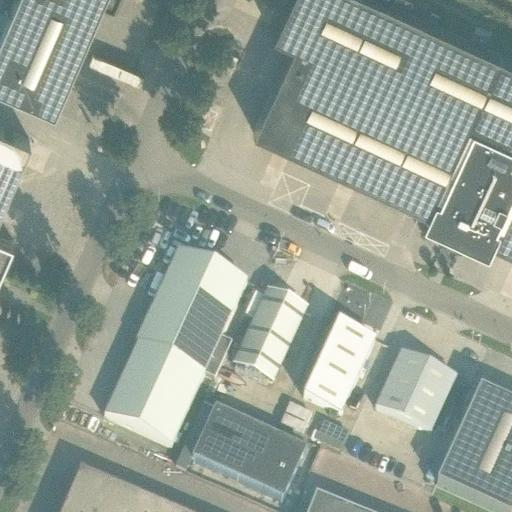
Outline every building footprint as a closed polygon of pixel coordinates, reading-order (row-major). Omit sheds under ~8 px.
[(13,0),(0,32),(0,90),(53,113),(101,2),(112,7),(115,0),(13,0)] [(292,46),(252,132),(431,214),(428,220),(485,246),(488,240),(511,251),(511,61),(402,11),(407,0),(389,0),(387,4),(377,0),(289,0),(272,36),(292,46)] [(0,265),(11,239),(0,234),(0,205),(29,140),(0,127),(0,265)] [(204,376),(246,284),(178,253),(136,345),(138,345),(204,376)] [(155,299),(159,290),(135,281),(132,291),(155,299)] [(234,367),(271,384),(305,311),(268,294),(234,367)] [(303,399),(340,417),(374,343),(337,326),(303,399)] [(170,448),(204,376),(138,345),(104,418),(170,448)] [(375,410),(430,436),(455,381),(400,355),(375,410)] [(508,511),(511,505),(511,406),(479,392),(437,485),(497,511),(508,511)] [(288,417),(312,428),(320,408),(297,398),(288,417)] [(305,453),(252,428),(214,410),(191,462),(282,503),(305,453)] [(65,511),(179,511),(81,472),(65,511)] [(350,511),(315,498),(309,511),(350,511)]
